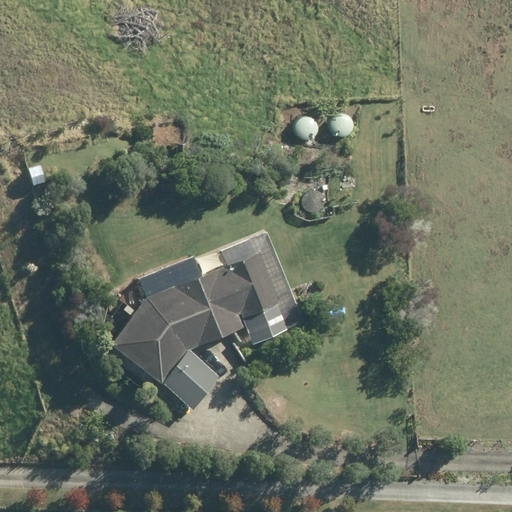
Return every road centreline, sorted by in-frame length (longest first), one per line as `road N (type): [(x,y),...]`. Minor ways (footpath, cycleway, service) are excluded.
road 1 (track): [(511,498),(0,481)]
road 2 (track): [(511,457),(281,446),(236,424),(222,407)]
